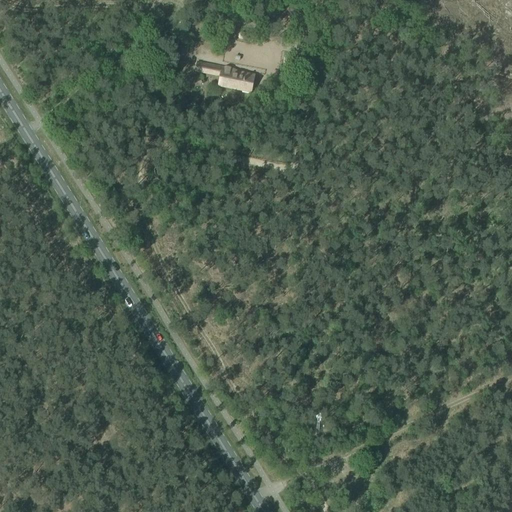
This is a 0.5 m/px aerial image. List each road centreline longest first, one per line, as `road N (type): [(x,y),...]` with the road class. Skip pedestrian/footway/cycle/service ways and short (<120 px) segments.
road 1 (primary): [(262,511),(0,90)]
road 2 (track): [(511,77),(273,0)]
road 3 (track): [(310,471),(511,376)]
